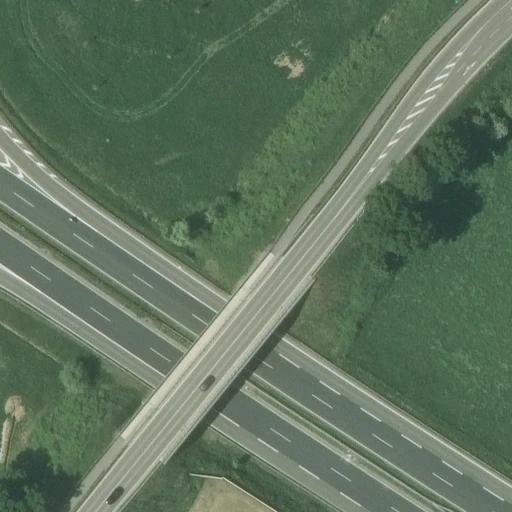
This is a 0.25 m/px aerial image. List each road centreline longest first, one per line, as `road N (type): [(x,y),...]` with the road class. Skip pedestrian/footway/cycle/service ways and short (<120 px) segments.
road 1 (secondary): [(100,511),(448,78),(511,11)]
road 2 (motorway): [(489,511),(58,226)]
road 3 (motorway): [(43,277),(395,511)]
